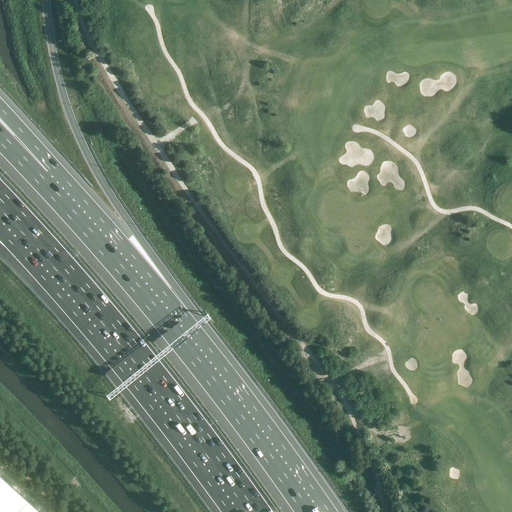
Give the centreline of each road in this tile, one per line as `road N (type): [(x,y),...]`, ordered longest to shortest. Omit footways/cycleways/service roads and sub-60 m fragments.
road 1 (motorway): [(305,511),(169,329),(39,179)]
road 2 (motorway): [(0,202),(160,386),(253,511)]
